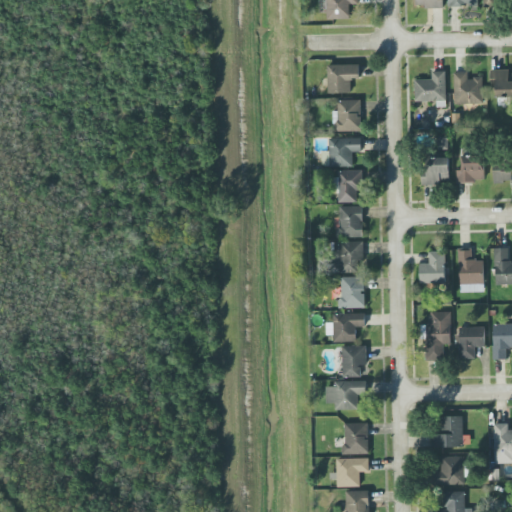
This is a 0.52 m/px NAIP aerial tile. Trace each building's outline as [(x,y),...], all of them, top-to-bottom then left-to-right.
[(358,0),(326,0),(327,19),(350,19),(350,5),(359,5),(358,0)] [(416,0),(416,5),(425,5),(425,8),(443,8),(442,0),(416,0)] [(483,0),(484,8),(498,7),(497,0),(483,0)] [(351,93),(351,80),(360,79),(360,64),(328,65),(328,93),(351,93)] [(510,69),(491,70),(491,87),(496,86),(497,98),(511,97),(511,72),(510,72),(510,69)] [(439,101),(439,106),(446,105),(445,71),(432,71),(432,79),(414,80),(415,102),(439,101)] [(483,103),(483,77),(468,78),(468,72),(454,72),(455,104),(483,103)] [(335,131),(362,131),(361,100),(338,100),(338,111),(334,111),(335,131)] [(448,137),(439,137),(439,150),(449,149),(448,137)] [(330,167),(354,166),(353,152),(362,152),(362,138),(329,138),(330,167)] [(457,182),(485,181),(484,156),(462,156),(462,170),(457,170),(457,182)] [(442,185),(442,180),(449,180),(450,158),(424,157),(423,184),(442,185)] [(511,182),(511,163),(493,164),(494,183),(511,182)] [(358,202),(357,190),(362,190),(362,170),(339,171),(340,202),(358,202)] [(364,236),(363,206),(339,206),(339,237),(364,236)] [(364,241),(340,242),(340,272),(358,272),(358,261),(364,261),(364,241)] [(460,292),(484,292),(483,259),(472,260),(472,248),(459,249),(460,292)] [(495,284),(511,284),(511,262),(509,262),(509,248),(495,248),(495,284)] [(420,283),(446,282),(445,251),(429,251),(429,263),(420,263),(420,283)] [(341,308),(365,307),(364,277),(340,277),(341,308)] [(451,312),(432,312),(431,323),(426,323),(426,360),(443,361),(444,345),(451,345),(451,312)] [(327,335),(334,334),(334,342),(357,341),(356,327),(367,326),(366,313),(333,314),(333,322),(326,323),(327,335)] [(511,323),(493,324),(494,359),(507,359),(507,348),(511,347),(511,323)] [(475,359),(475,347),(485,347),(485,327),(460,327),(459,358),(475,359)] [(366,346),(343,346),(343,377),(361,377),(361,364),(367,364),(366,346)] [(335,409),(359,409),(358,394),(368,394),(367,381),(334,381),(334,386),(326,386),(327,403),(335,403),(335,409)] [(464,416),(442,416),(442,432),(433,432),(433,447),(463,447),(464,416)] [(368,422),(343,423),(344,455),(369,454),(368,422)] [(511,430),(508,431),(508,424),(495,424),(496,462),(511,461),(511,430)] [(465,484),(464,477),(468,477),(468,456),(441,456),(441,471),(435,471),(435,485),(465,484)] [(360,486),(360,472),(370,472),(369,458),(336,459),(336,466),(330,466),(330,487),(360,486)] [(369,511),(369,490),(345,491),(345,511),(369,511)] [(465,511),(464,491),(445,492),(446,510),(436,510),(436,511),(465,511)]
